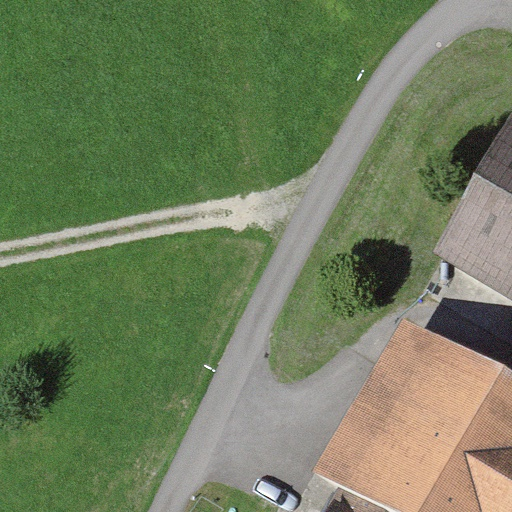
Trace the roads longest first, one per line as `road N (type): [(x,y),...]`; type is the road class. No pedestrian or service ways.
road 1 (residential): [(464,0),(423,34),(387,81),(321,193),(162,511)]
road 2 (track): [(321,193),(0,250)]
